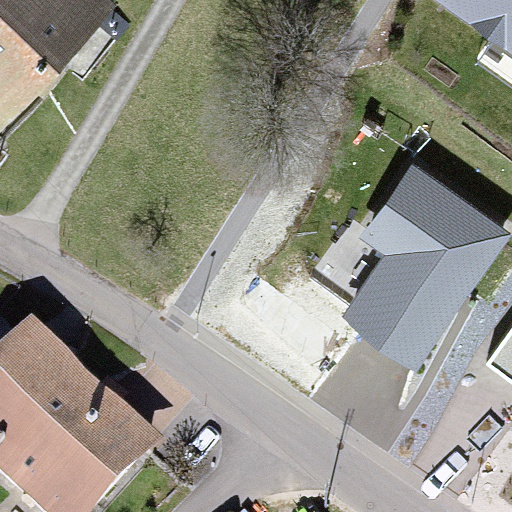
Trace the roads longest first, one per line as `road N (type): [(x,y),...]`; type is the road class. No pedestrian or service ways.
road 1 (unclassified): [(153,337),(0,243)]
road 2 (residential): [(282,424),(153,337)]
road 3 (residential): [(400,511),(282,424)]
road 4 (residential): [(195,511),(282,424)]
